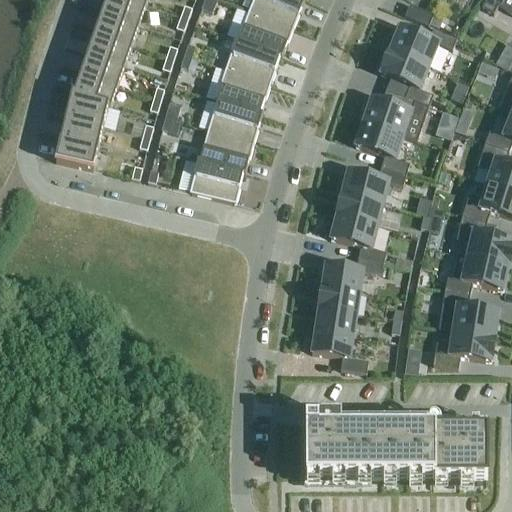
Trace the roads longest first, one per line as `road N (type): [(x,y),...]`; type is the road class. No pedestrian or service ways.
road 1 (residential): [(263,246),(66,200),(35,183),(26,142),(68,0)]
road 2 (residential): [(245,511),(241,409),(263,246)]
road 3 (residential): [(263,246),(302,105),(345,0)]
